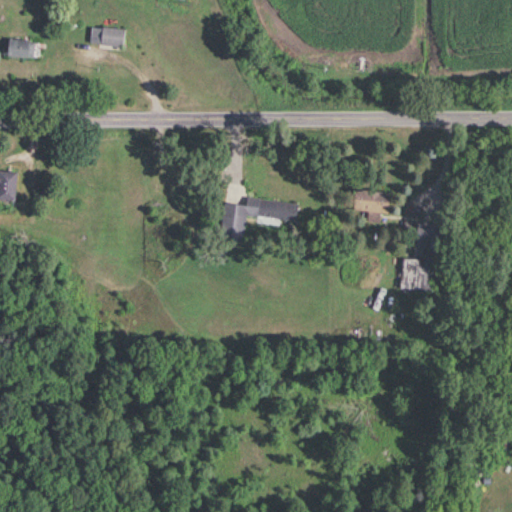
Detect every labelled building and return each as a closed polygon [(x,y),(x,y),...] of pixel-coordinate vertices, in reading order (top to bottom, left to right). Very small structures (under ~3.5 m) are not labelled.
[(125,30),(90,30),(90,47),(125,47),(125,30)] [(8,59),(35,59),(35,42),(8,42),(8,59)] [(18,175),(0,172),(0,201),(15,204),(18,175)] [(168,191),(191,192),(191,183),(168,182),(168,191)] [(162,186),(153,186),(153,203),(162,203),(162,186)] [(354,212),(368,213),(368,223),(381,224),(381,215),(389,216),(391,193),(356,191),(354,212)] [(222,239),(244,241),(246,219),(299,224),(300,206),(248,201),(247,208),(225,206),(222,239)] [(401,291),(435,294),(440,225),(418,224),(416,261),(404,260),(401,291)]
